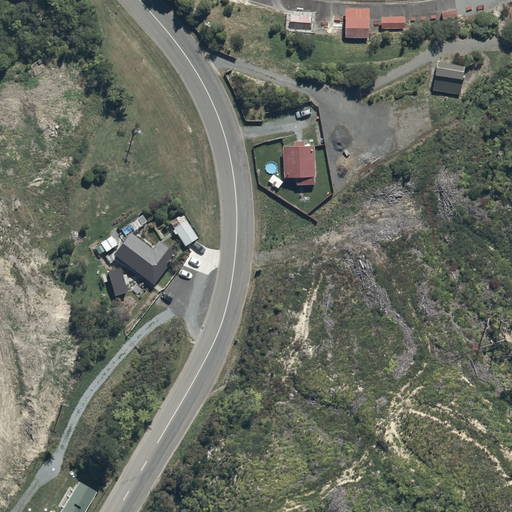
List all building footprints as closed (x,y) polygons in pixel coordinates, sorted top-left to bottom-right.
[(347,9),(347,18),(346,38),(370,39),(370,31),(370,19),(371,9),(347,9)] [(457,10),(442,13),(444,20),(458,17),(457,10)] [(292,15),(291,30),(311,31),(312,16),(292,15)] [(406,18),(383,18),(383,28),(406,28),(406,18)] [(465,66),(438,62),(433,91),(460,95),(465,66)] [(315,146),(284,147),(286,178),(297,178),(298,185),(317,184),(315,146)] [(284,180),(274,172),(267,182),(277,189),(284,180)] [(198,238),(187,219),(184,221),(181,215),(172,220),(176,226),(173,227),(184,246),(198,238)] [(153,249),(131,231),(113,254),(152,285),(178,253),(161,239),(153,249)] [(88,511),(100,491),(77,478),(57,511),(88,511)]
